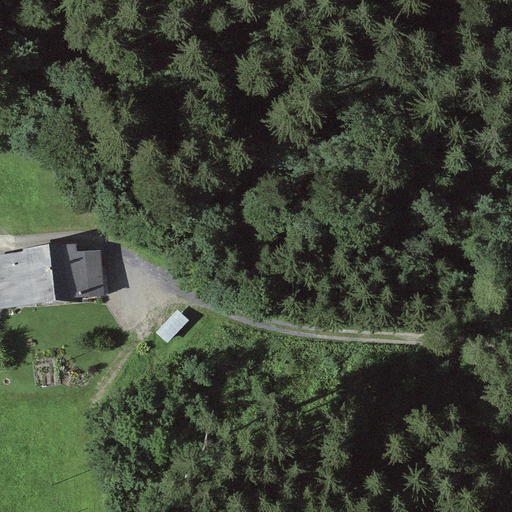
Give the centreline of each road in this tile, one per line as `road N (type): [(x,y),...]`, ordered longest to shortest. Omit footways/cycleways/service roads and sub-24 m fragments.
road 1 (track): [(0,64),(321,174),(511,292)]
road 2 (track): [(0,235),(107,244),(224,304),(311,332),(424,339),(511,357)]
